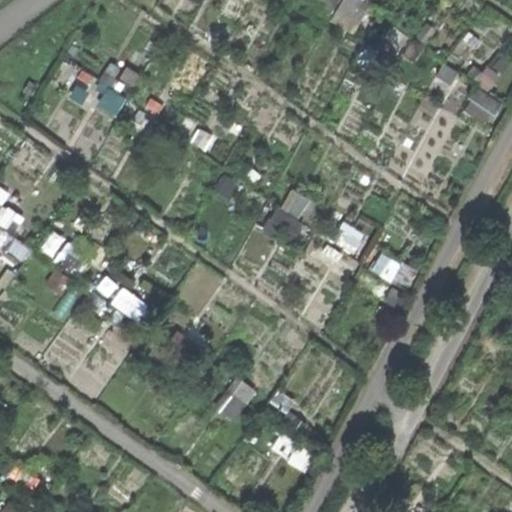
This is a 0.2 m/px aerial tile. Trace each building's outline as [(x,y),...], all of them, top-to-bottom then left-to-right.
[(348,0),(337,20),(360,33),(379,0),(348,0)] [(482,88),(470,111),(495,124),(507,102),(482,88)] [(112,90),(106,106),(124,113),(130,97),(112,90)] [(297,187),(272,227),(293,240),(318,200),(297,187)] [(2,227),(0,230),(0,244),(29,257),(36,241),(2,227)] [(49,280),(67,293),(93,256),(75,243),(49,280)] [(377,267),(412,290),(423,273),(388,250),(377,267)] [(367,267),(358,284),(393,302),(402,285),(367,267)] [(143,319),(155,303),(130,285),(118,301),(143,319)] [(237,419),(259,399),(243,381),(221,402),(237,419)]
